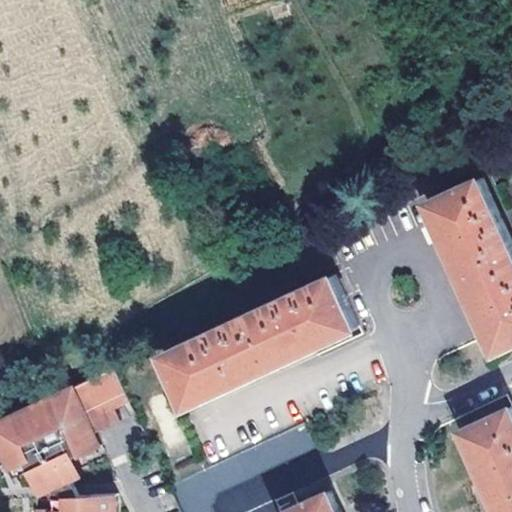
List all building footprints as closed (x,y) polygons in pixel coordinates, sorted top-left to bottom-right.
[(511,345),(511,237),(484,178),(432,202),(502,350),(511,345)] [(336,275),(168,353),(192,405),(360,325),(336,275)] [(131,401),(118,372),(0,427),(0,478),(3,478),(0,472),(0,468),(11,463),(15,472),(30,466),(33,474),(39,485),(57,484),(55,478),(80,467),(86,480),(114,466),(100,436),(91,415),(114,404),(116,409),(131,401)] [(91,415),(100,436),(123,425),(116,409),(114,404),(91,415)] [(511,511),(511,408),(511,409),(464,432),(501,511),(511,511)] [(307,421),(171,486),(182,511),(340,511),(331,492),(288,511),(211,511),(210,509),(217,494),(318,446),(307,421)] [(30,466),(15,472),(19,480),(33,474),(30,466)] [(57,484),(39,485),(46,500),(82,499),(76,485),(86,480),(80,467),(55,478),(57,484)] [(122,511),(122,496),(82,499),(62,501),(63,510),(63,511),(53,511),(44,511),(122,511)]
